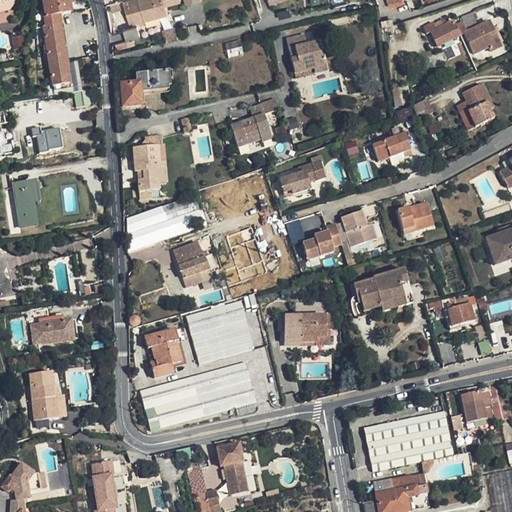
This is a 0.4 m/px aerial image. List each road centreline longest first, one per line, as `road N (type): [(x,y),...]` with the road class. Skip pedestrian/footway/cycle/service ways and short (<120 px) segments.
road 1 (residential): [(93,0),(125,434),(144,445),(334,412)]
road 2 (residential): [(334,412),(511,368)]
